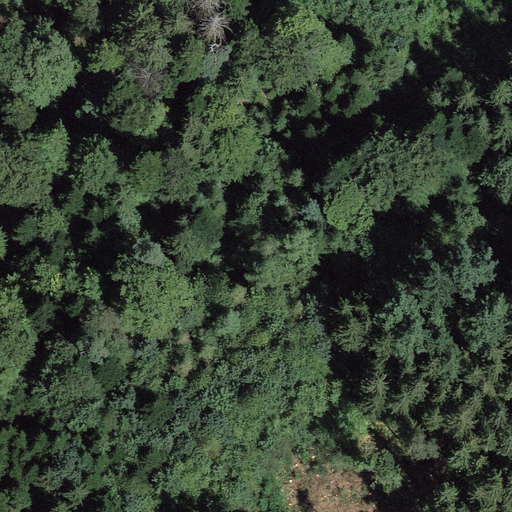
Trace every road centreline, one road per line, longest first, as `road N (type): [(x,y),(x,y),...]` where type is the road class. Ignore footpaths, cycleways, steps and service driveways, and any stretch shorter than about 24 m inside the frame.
road 1 (track): [(119,0),(104,58),(0,247)]
road 2 (track): [(511,406),(433,511)]
